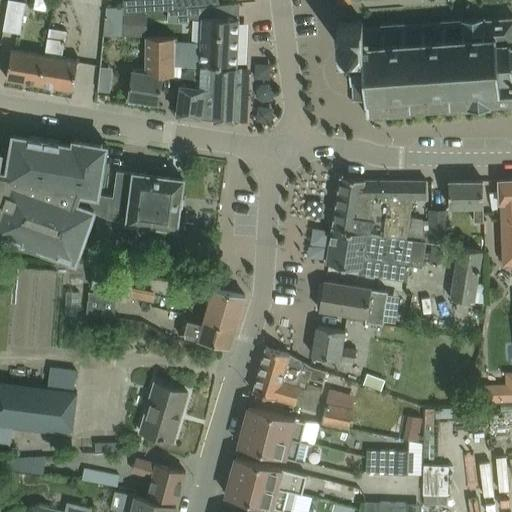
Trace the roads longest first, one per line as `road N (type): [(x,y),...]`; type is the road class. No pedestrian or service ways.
road 1 (tertiary): [(203,511),(262,295),(268,192),(287,147)]
road 2 (tertiary): [(287,147),(235,146),(0,106)]
road 3 (tertiary): [(287,147),(511,160)]
road 4 (residential): [(287,147),(280,0)]
